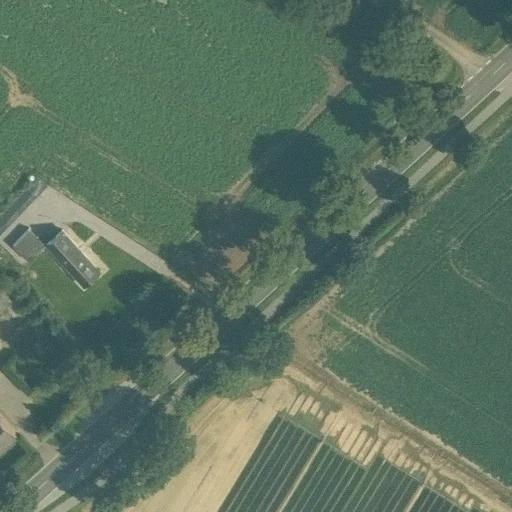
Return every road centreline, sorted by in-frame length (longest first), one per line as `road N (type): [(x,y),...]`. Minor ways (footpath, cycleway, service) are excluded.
road 1 (tertiary): [(505,69),(21,511)]
road 2 (unclassified): [(393,0),(505,69)]
